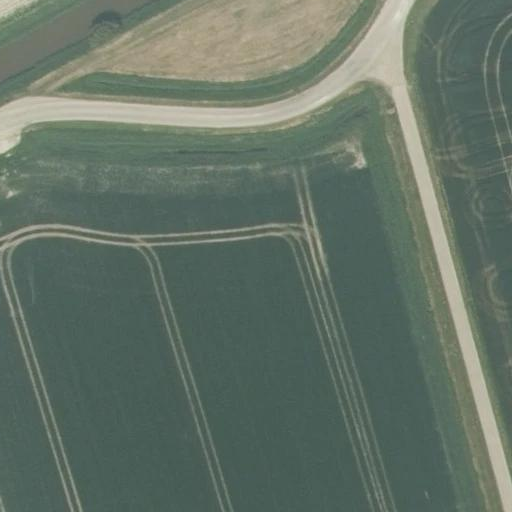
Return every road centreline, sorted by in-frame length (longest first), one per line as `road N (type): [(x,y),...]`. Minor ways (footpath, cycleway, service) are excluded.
road 1 (track): [(376,48),(404,100),(511,511)]
road 2 (unclassified): [(0,130),(30,112),(136,110),(218,120),(287,113),(329,93),(376,48),(405,0)]
